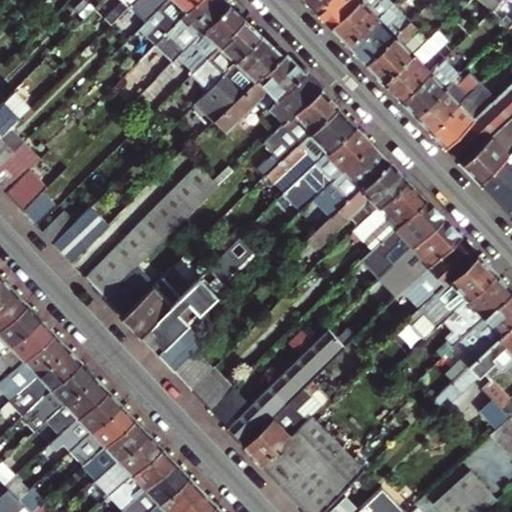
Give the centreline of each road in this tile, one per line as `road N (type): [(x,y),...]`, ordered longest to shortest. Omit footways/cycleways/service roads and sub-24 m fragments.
road 1 (residential): [(266,511),(0,229)]
road 2 (residential): [(270,0),(511,254)]
